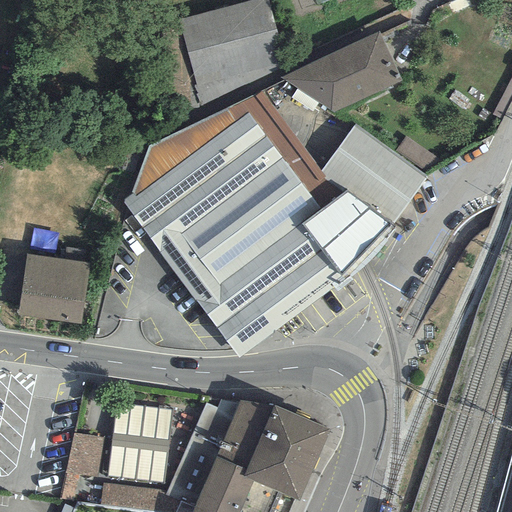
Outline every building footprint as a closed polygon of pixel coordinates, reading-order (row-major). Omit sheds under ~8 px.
[(267,0),(250,0),(179,22),(198,107),(287,65),(267,0)] [(380,34),(281,78),(333,113),(401,82),(380,34)] [(148,147),(131,197),(247,112),(321,212),(338,198),(259,93),(148,147)] [(321,212),(247,112),(131,197),(123,203),(233,350),(239,358),(346,278),(305,224),(321,212)] [(426,178),(353,125),(321,172),(325,178),(346,191),(392,225),(426,178)] [(392,225),(346,191),(338,198),(321,212),(305,224),(346,278),(361,263),(395,228),(392,225)] [(90,263),(26,255),(17,315),(82,324),(90,263)] [(328,425),(274,402),(239,398),(237,402),(215,454),(245,467),(242,472),(253,477),(297,496),(325,433),(328,425)] [(215,454),(237,402),(220,399),(217,407),(205,402),(165,491),(179,500),(194,504),(215,454)] [(94,435),(74,432),(60,497),(73,500),(78,474),(96,477),(103,436),(94,435)] [(191,510),(196,511),(237,511),(253,477),(242,472),(245,467),(215,454),(194,504),(191,510)] [(165,491),(102,482),(99,503),(170,511),(173,511),(179,500),(165,491)]
